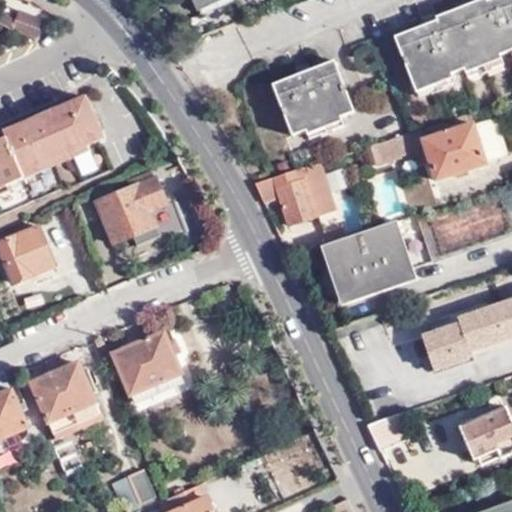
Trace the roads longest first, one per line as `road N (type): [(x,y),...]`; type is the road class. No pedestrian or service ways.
road 1 (tertiary): [(94,0),(203,139),(261,244)]
road 2 (tertiary): [(261,244),(387,511)]
road 3 (residential): [(261,244),(0,357)]
